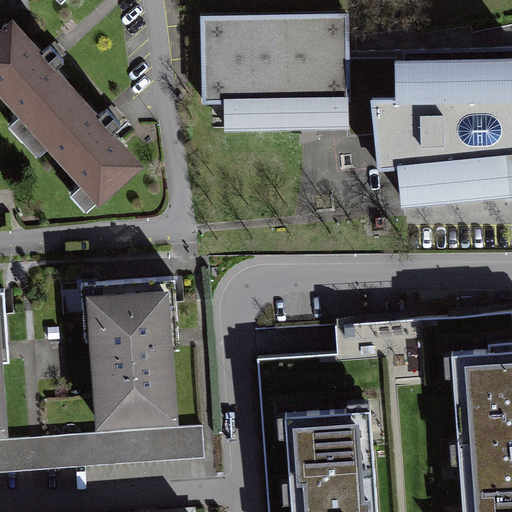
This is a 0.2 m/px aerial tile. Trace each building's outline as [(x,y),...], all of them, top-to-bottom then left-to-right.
[(345,21),(201,26),(204,109),(348,105),(347,69),(345,21)] [(47,61),(18,28),(0,43),(0,90),(108,211),(149,175),(114,136),(47,61)] [(511,61),(347,69),(353,138),(392,137),(393,174),(414,173),(415,208),(511,205),(511,61)] [(183,294),(96,300),(106,438),(193,432),(187,344),(183,294)] [(16,355),(12,300),(0,300),(0,445),(22,444),(16,355)] [(511,511),(511,310),(464,314),(378,320),(256,327),(268,511),(511,511)] [(202,464),(200,432),(193,432),(106,438),(34,443),(22,444),(0,445),(0,477),(36,475),(202,464)]
